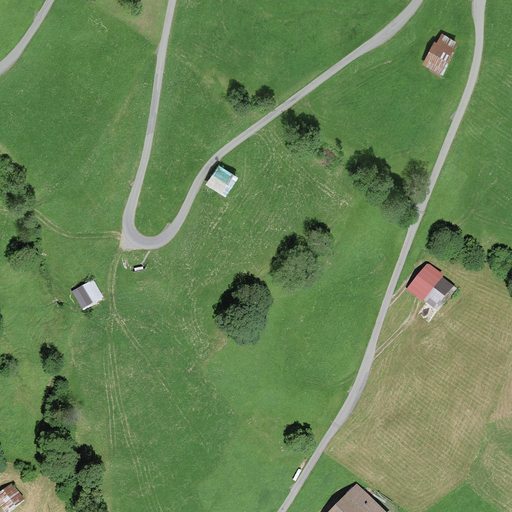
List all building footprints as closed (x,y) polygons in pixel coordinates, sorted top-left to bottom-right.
[(442,34),(437,44),(435,42),(422,65),(441,75),(454,52),(451,50),(456,42),(442,34)] [(217,169),(209,182),(213,184),(212,187),(225,194),(234,179),(217,169)] [(428,268),(410,289),(437,311),(455,290),(428,268)] [(135,271),(137,283),(146,281),(143,270),(136,271),(135,271)] [(74,294),(83,311),(103,300),(94,283),(74,294)] [(387,511),(357,483),(329,511),(387,511)] [(12,487),(0,495),(0,504),(5,511),(8,511),(23,501),(12,487)]
